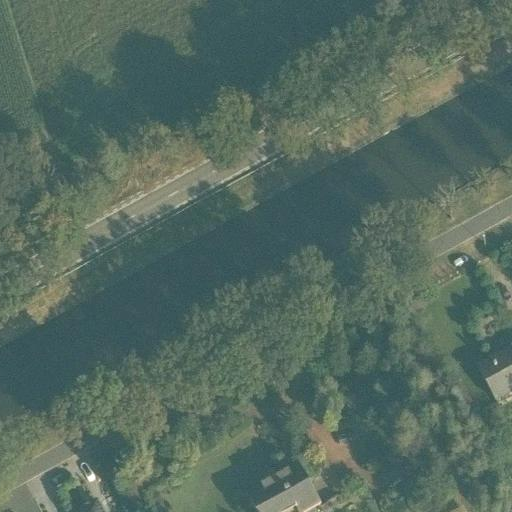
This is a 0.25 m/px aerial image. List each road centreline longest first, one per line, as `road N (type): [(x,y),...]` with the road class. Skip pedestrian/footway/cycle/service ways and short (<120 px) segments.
road 1 (unclassified): [(0,488),(511,207)]
road 2 (secondary): [(0,291),(511,10)]
